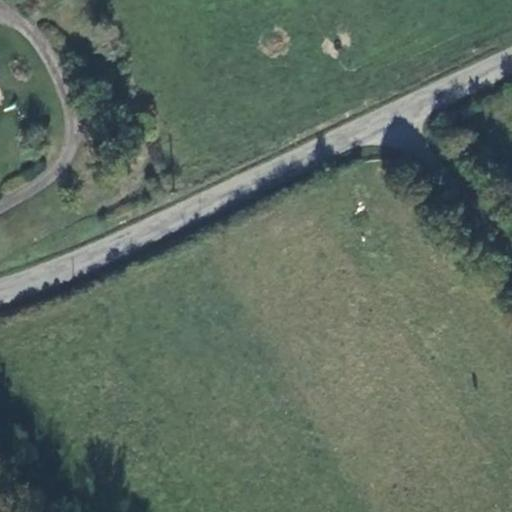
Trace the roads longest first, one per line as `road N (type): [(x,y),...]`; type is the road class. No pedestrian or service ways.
road 1 (tertiary): [(0,296),(57,280),(511,69)]
road 2 (unknown): [(0,251),(107,175),(115,155),(100,86),(35,13)]
